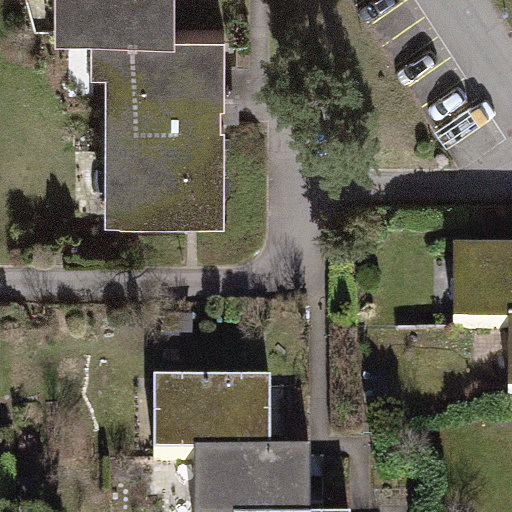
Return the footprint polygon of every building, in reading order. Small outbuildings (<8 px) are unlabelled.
[(179,0),(55,0),(55,37),(86,35),(179,38),(179,0)] [(226,39),(179,38),(86,35),(85,79),(103,79),(99,228),(221,231),(226,39)] [(511,252),(456,252),(456,320),(511,319),(511,252)] [(281,381),(159,380),(159,453),(200,453),(281,454),(281,381)] [(319,511),(320,454),(281,454),(200,453),(200,511),(319,511)]
